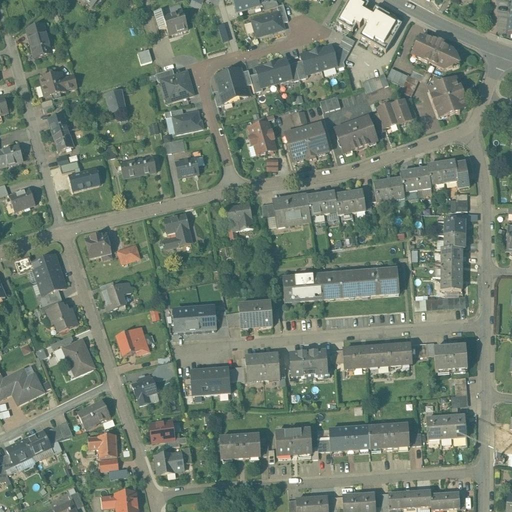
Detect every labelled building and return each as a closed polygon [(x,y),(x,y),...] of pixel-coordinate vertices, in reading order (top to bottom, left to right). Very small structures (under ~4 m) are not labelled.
[(84,0),(92,8),(95,6),(97,8),(104,0),(84,0)] [(232,0),(237,13),(260,6),(258,0),(232,0)] [(366,25),(359,39),(385,53),(401,22),(375,8),(370,16),(363,13),(367,5),(357,0),(348,0),(337,22),(353,31),(358,21),(366,25)] [(288,23),(283,6),(277,8),(278,14),(279,14),(282,25),(288,23)] [(162,13),(155,16),(160,31),(166,29),(163,19),(162,13)] [(163,19),(166,29),(168,37),(188,31),(182,13),(163,19)] [(278,14),(251,22),(253,28),(256,39),(284,31),(283,27),(282,25),(279,14),(278,14)] [(43,26),(26,30),(29,39),(46,35),(43,26)] [(46,35),(29,39),(35,60),(52,55),(46,35)] [(355,43),(344,37),(341,42),(352,48),(355,43)] [(432,42),(427,40),(426,41),(420,39),(412,57),(427,64),(428,63),(444,71),(460,65),(457,56),(454,55),(453,52),(442,47),(443,45),(438,42),(437,44),(432,41),(432,42)] [(341,42),(339,48),(341,49),(349,53),(352,48),(341,42)] [(331,48),(316,53),(321,72),(336,68),(332,54),(331,48)] [(339,51),(332,54),(336,68),(337,71),(345,69),(343,64),(349,53),(341,49),(339,51)] [(148,52),(137,55),(139,61),(150,57),(148,52)] [(316,53),(301,57),(302,62),(306,77),(307,76),(321,72),(316,53)] [(150,57),(139,61),(141,66),(152,63),(150,57)] [(285,61),(270,66),(276,85),(291,81),(287,67),(285,61)] [(302,62),(295,64),(299,82),(308,79),(307,76),(306,77),(302,62)] [(295,64),(287,67),(291,81),(291,84),(299,82),(295,64)] [(270,66),(256,70),(261,90),(262,89),(276,85),(270,66)] [(426,72),(415,67),(410,78),(419,82),(421,83),(426,72)] [(407,77),(391,70),(386,81),(402,88),(407,77)] [(172,71),(155,76),(157,83),(160,82),(174,78),(172,71)] [(431,75),(426,72),(421,83),(426,85),(431,75)] [(236,73),(215,79),(219,93),(222,104),(223,104),(239,100),(239,101),(248,98),(245,88),(240,89),(237,76),(236,73)] [(248,73),(237,76),(240,89),(245,88),(252,86),(249,77),(248,73)] [(174,78),(160,82),(165,98),(170,96),(172,103),(193,97),(186,74),(174,78)] [(61,75),(40,81),(45,99),(66,94),(66,92),(69,92),(66,80),(62,81),(61,75)] [(257,75),(249,77),(252,86),(254,95),(262,92),(262,89),(261,90),(257,75)] [(384,76),(379,78),(383,89),(388,87),(386,81),(384,76)] [(410,78),(408,77),(407,77),(402,88),(400,93),(411,98),(419,82),(410,78)] [(77,89),(74,78),(66,80),(69,92),(77,89)] [(379,78),(373,80),(377,91),(383,89),(379,78)] [(373,80),(367,82),(371,93),(377,91),(373,80)] [(440,85),(440,84),(434,86),(435,88),(428,91),(431,100),(432,99),(433,102),(431,103),(434,109),(438,119),(446,116),(447,117),(453,115),(453,116),(459,114),(458,112),(466,109),(463,101),(464,101),(460,89),(458,89),(455,81),(445,84),(445,83),(440,85)] [(367,82),(362,84),(366,95),(371,93),(367,82)] [(122,92),(105,97),(110,114),(120,112),(125,110),(122,92)] [(219,93),(213,94),(217,109),(223,107),(223,104),(222,104),(219,93)] [(357,95),(340,99),(342,106),(359,101),(357,95)] [(337,98),(319,103),(323,115),(340,110),(337,98)] [(4,99),(0,100),(0,116),(9,115),(4,99)] [(51,101),(41,104),(42,110),(53,107),(51,101)] [(391,108),(397,125),(397,127),(410,122),(405,107),(403,103),(391,108)] [(417,122),(410,105),(405,107),(410,122),(410,124),(417,122)] [(42,110),(44,115),(51,113),(54,111),(53,107),(42,110)] [(391,107),(378,111),(379,115),(385,130),(397,125),(391,108),(391,107)] [(182,111),(164,115),(166,120),(172,119),(183,117),(182,111)] [(183,117),(172,119),(176,137),(203,131),(201,123),(200,123),(198,114),(183,117)] [(303,114),(298,116),(301,126),(306,125),(303,114)] [(385,130),(379,115),(373,117),(380,134),(386,131),(385,130)] [(273,116),(253,122),(254,128),(265,125),(264,124),(274,121),(273,116)] [(301,126),(298,116),(293,117),(296,128),(301,126)] [(63,117),(48,122),(54,138),(68,133),(63,117)] [(368,120),(335,132),(343,156),(357,151),(363,149),(376,144),(368,120)] [(254,128),(249,130),(252,138),(248,139),(251,148),(254,147),(257,158),(276,152),(273,142),(274,141),(272,133),(270,133),(268,124),(265,125),(254,128)] [(157,126),(148,127),(150,137),(159,135),(157,126)] [(320,127),(303,132),(310,159),(328,154),(320,127)] [(303,132),(285,137),(293,164),(310,159),(303,132)] [(68,133),(54,138),(59,154),(73,149),(68,133)] [(169,144),(163,146),(165,156),(171,155),(169,144)] [(0,169),(22,164),(18,148),(0,152),(0,169)] [(113,148),(106,149),(109,161),(115,159),(113,148)] [(67,157),(56,160),(58,168),(69,165),(67,157)] [(153,159),(137,162),(140,177),(156,174),(153,159)] [(196,161),(175,165),(178,181),(199,177),(196,161)] [(137,162),(120,166),(122,181),(140,177),(137,162)] [(277,162),(267,162),(267,173),(277,173),(277,162)] [(455,167),(455,164),(440,166),(444,185),(457,183),(458,185),(456,185),(457,191),(469,189),(465,165),(455,167)] [(69,165),(58,168),(60,174),(63,174),(64,177),(71,175),(69,165)] [(440,166),(427,168),(427,171),(430,188),(444,185),(440,166)] [(96,171),(69,178),(73,193),(100,186),(96,171)] [(427,171),(414,173),(417,193),(430,190),(430,188),(427,171)] [(414,173),(400,175),(401,182),(403,195),(417,193),(414,173)] [(401,182),(387,184),(390,203),(404,201),(403,195),(401,182)] [(387,184),(373,186),(374,192),(376,203),(376,205),(390,203),(387,184)] [(9,198),(15,216),(37,208),(31,191),(9,198)] [(362,194),(348,196),(351,215),(365,213),(364,205),(362,194)] [(334,195),(320,197),(323,217),(337,214),(334,198),(334,195)] [(348,196),(334,198),(337,214),(338,218),(351,215),(348,196)] [(320,197),(306,199),(310,219),(323,217),(320,197)] [(306,199),(273,205),(273,206),(275,218),(277,229),(310,223),(310,219),(306,199)] [(249,205),(226,208),(228,222),(230,233),(235,232),(253,229),(249,205)] [(273,206),(261,208),(263,220),(275,218),(273,206)] [(185,215),(163,220),(166,235),(175,233),(189,230),(185,215)] [(235,232),(230,233),(228,222),(226,223),(229,240),(236,239),(235,232)] [(456,222),(444,222),(444,237),(464,237),(464,222),(456,222)] [(189,230),(175,233),(176,239),(178,248),(192,245),(189,230)] [(505,233),(499,231),(497,238),(502,240),(505,233)] [(106,236),(85,241),(90,261),(106,257),(107,260),(111,258),(106,236)] [(464,237),(444,237),(444,250),(464,251),(464,237)] [(176,239),(161,243),(163,251),(178,248),(176,239)] [(135,247),(118,253),(122,265),(127,264),(139,260),(135,247)] [(444,250),(441,251),(441,264),(461,264),(461,251),(445,251),(444,250)] [(54,258),(32,265),(34,271),(38,283),(60,276),(54,258)] [(30,260),(15,265),(19,276),(34,271),(32,265),(31,266),(30,260)] [(139,260),(127,264),(129,271),(141,267),(139,260)] [(461,264),(441,264),(441,278),(461,278),(461,264)] [(397,272),(358,275),(360,299),(399,296),(397,272)] [(358,275),(320,278),(322,302),(360,299),(358,275)] [(60,276),(38,283),(43,298),(58,292),(65,290),(60,276)] [(272,276),(260,277),(261,287),(273,286),(272,276)] [(320,278),(282,281),(284,305),(322,302),(320,278)] [(461,278),(441,278),(441,293),(460,293),(461,278)] [(115,288),(113,283),(100,288),(102,293),(115,288)] [(102,293),(101,293),(108,314),(117,311),(117,312),(126,309),(122,298),(131,295),(127,284),(115,288),(102,293)] [(61,301),(58,292),(43,298),(42,298),(45,307),(61,301)] [(45,307),(39,309),(42,316),(48,314),(48,313),(61,308),(64,307),(61,301),(45,307)] [(271,304),(239,306),(239,315),(240,327),(240,330),(272,328),(272,324),(271,312),(271,304)] [(67,309),(62,311),(61,308),(48,313),(48,314),(51,322),(54,321),(59,334),(76,327),(71,312),(68,313),(67,309)] [(214,309),(172,312),(174,335),(216,332),(214,309)] [(159,310),(150,312),(152,323),(159,321),(158,314),(160,314),(159,310)] [(239,315),(226,316),(228,328),(240,327),(239,315)] [(139,331),(116,338),(119,348),(142,340),(139,331)] [(71,338),(51,347),(54,354),(63,350),(75,345),(71,338)] [(142,340),(119,348),(122,358),(136,353),(137,356),(148,353),(144,340),(142,340)] [(75,345),(63,350),(64,351),(66,350),(70,359),(67,360),(75,378),(94,370),(82,343),(75,345)] [(427,346),(415,347),(416,359),(428,358),(427,346)] [(415,347),(366,350),(368,370),(411,367),(411,359),(416,359),(415,347)] [(434,351),(433,351),(434,357),(435,375),(467,372),(465,348),(434,351)] [(43,350),(36,353),(39,359),(45,357),(43,350)] [(366,350),(342,352),(343,364),(344,372),(368,370),(366,350)] [(342,352),(331,353),(332,365),(343,364),(342,352)] [(325,353),(309,355),(305,356),(305,355),(289,356),(291,377),(293,376),(297,380),(322,378),(325,374),(327,374),(325,353)] [(278,357),(245,360),(247,384),(279,381),(279,370),(278,357)] [(30,369),(2,382),(0,377),(0,399),(1,401),(7,397),(6,394),(12,391),(19,406),(43,394),(30,369)] [(243,369),(235,369),(235,371),(237,383),(237,384),(245,384),(243,369)] [(228,371),(190,374),(190,380),(192,398),(230,395),(229,384),(228,372),(228,371)] [(235,371),(228,372),(229,384),(237,383),(235,371)] [(149,379),(139,382),(140,385),(132,387),(136,400),(137,400),(139,407),(150,404),(147,397),(156,394),(152,382),(150,382),(149,379)] [(465,380),(454,381),(455,398),(456,398),(466,397),(465,380)] [(102,402),(77,415),(83,426),(93,421),(95,425),(110,418),(102,402)] [(464,418),(451,419),(453,440),(466,439),(464,418)] [(451,419),(439,420),(440,441),(453,440),(451,419)] [(439,420),(426,421),(428,442),(440,441),(439,420)] [(67,424),(58,427),(58,428),(63,439),(72,436),(67,424)] [(171,424),(156,426),(156,431),(150,432),(152,445),(168,442),(174,441),(171,424)] [(408,426),(368,429),(370,452),(409,449),(408,436),(408,426)] [(58,428),(52,431),(56,441),(63,439),(58,428)] [(368,429),(328,432),(329,441),(330,453),(330,455),(370,452),(368,429)] [(56,441),(52,431),(46,434),(51,446),(57,444),(56,441)] [(310,432),(274,435),(276,459),(311,456),(312,456),(311,449),(310,432)] [(42,434),(24,443),(32,458),(39,455),(42,461),(53,456),(42,434)] [(420,435),(408,436),(409,448),(421,447),(420,435)] [(115,437),(97,438),(97,440),(88,440),(88,452),(98,452),(99,460),(117,459),(115,437)] [(259,437),(219,439),(221,464),(260,461),(259,447),(259,437)] [(186,439),(174,441),(168,442),(169,450),(179,448),(179,446),(187,445),(186,439)] [(329,441),(317,441),(317,449),(318,454),(330,453),(329,441)] [(24,443),(6,451),(9,456),(14,467),(21,464),(25,471),(36,467),(32,458),(24,443)] [(61,453),(57,444),(51,446),(55,455),(61,453)] [(268,446),(259,447),(260,458),(268,458),(268,452),(268,446)] [(189,450),(180,451),(180,455),(181,455),(182,463),(191,462),(189,450)] [(172,455),(155,458),(158,478),(175,475),(175,474),(184,472),(182,463),(181,455),(180,455),(172,457),(172,455)] [(9,456),(0,460),(0,463),(2,468),(4,472),(14,467),(9,456)] [(116,461),(100,463),(101,474),(118,472),(116,461)] [(4,472),(2,468),(0,469),(0,483),(8,482),(4,472)] [(430,493),(416,494),(417,510),(431,509),(430,497),(430,493)] [(416,494),(402,495),(403,511),(417,510),(416,494)] [(78,495),(68,499),(70,504),(71,503),(75,511),(83,508),(78,495)] [(137,511),(136,495),(115,497),(116,510),(116,511),(137,511)] [(402,495),(387,496),(388,509),(389,510),(388,511),(389,511),(388,511),(397,511),(403,511),(402,495)] [(458,495),(444,496),(445,511),(446,511),(459,511),(459,506),(458,495)] [(445,511),(444,496),(430,497),(431,509),(431,511),(445,511)] [(375,497),(358,498),(359,511),(375,511),(376,509),(375,497)] [(115,498),(101,499),(102,511),(116,510),(115,498)] [(359,511),(358,498),(342,499),(343,511),(359,511)] [(335,499),(327,500),(328,511),(336,511),(335,499)] [(342,499),(335,499),(336,511),(343,511),(342,499)] [(327,500),(311,501),(312,511),(328,511),(327,500)] [(312,511),(311,501),(295,502),(295,511),(312,511)] [(70,504),(50,511),(75,511),(71,503),(70,504)]
